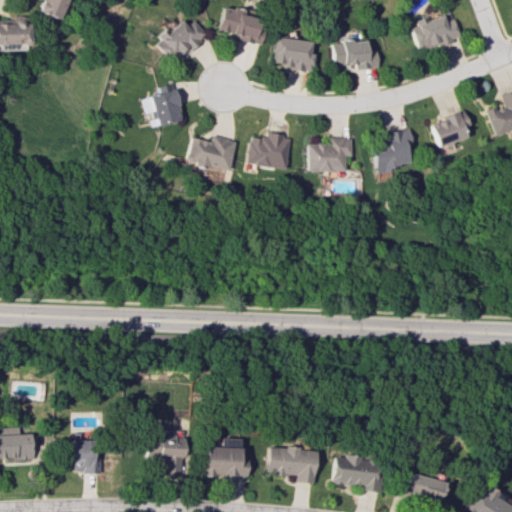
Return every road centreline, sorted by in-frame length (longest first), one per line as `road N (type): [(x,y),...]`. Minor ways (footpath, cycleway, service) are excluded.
road 1 (secondary): [(0,314),(511,333)]
road 2 (residential): [(511,52),(368,104),(306,105),(221,86)]
road 3 (residential): [(0,509),(243,511)]
